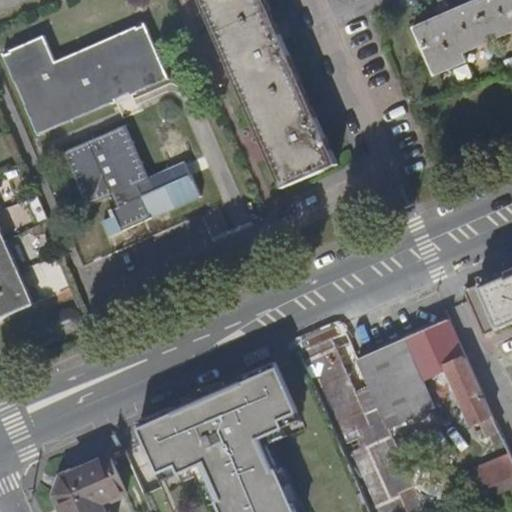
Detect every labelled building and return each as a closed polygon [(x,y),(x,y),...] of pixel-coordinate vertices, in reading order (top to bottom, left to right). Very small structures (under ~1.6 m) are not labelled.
[(327,172),(338,166),(312,108),(284,45),(264,0),(201,0),(284,190),(327,172)] [(511,0),(472,0),(446,12),(415,26),(438,75),(468,62),(463,54),(511,31),(511,0)] [(169,80),(145,25),(55,63),(45,38),(2,56),(39,136),(169,80)] [(132,124),(123,128),(146,181),(155,177),(132,124)] [(155,177),(146,181),(123,128),(68,153),(92,205),(115,194),(121,207),(113,210),(116,216),(106,222),(113,237),(156,217),(157,219),(205,197),(190,162),(155,177)] [(0,316),(32,302),(0,228),(0,316)] [(511,261),(485,274),(461,284),(483,336),(511,324),(511,261)] [(381,351),(358,360),(360,363),(374,395),(388,428),(435,408),(424,380),(451,369),(475,426),(480,423),(493,417),(450,320),(381,351)] [(163,413),(140,423),(161,476),(179,468),(182,476),(202,468),(219,502),(223,511),(298,511),(281,469),(279,470),(265,440),(288,430),(285,422),(302,414),(279,362),(254,374),(230,384),(209,393),(183,405),(163,413)] [(318,382),(332,413),(328,415),(339,440),(346,437),(335,412),(374,395),(360,363),(318,382)] [(504,441),(493,417),(480,423),(488,439),(491,438),(496,450),(506,445),(504,441)] [(472,497),(473,496),(511,479),(511,459),(511,456),(484,468),(487,476),(467,485),(472,497)] [(106,460),(64,478),(53,496),(60,511),(103,511),(101,507),(122,498),(106,460)] [(463,476),(467,485),(487,476),(484,468),(463,476)]
